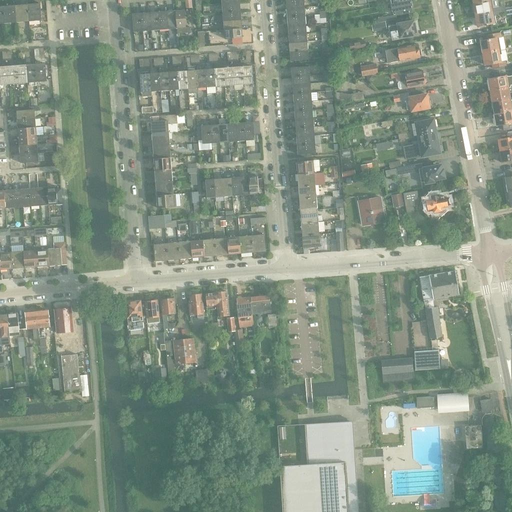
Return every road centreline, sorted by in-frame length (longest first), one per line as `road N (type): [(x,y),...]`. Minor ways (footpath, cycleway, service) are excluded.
road 1 (residential): [(136,282),(114,0)]
road 2 (residential): [(286,268),(265,0)]
road 3 (residential): [(487,252),(441,0)]
road 4 (residential): [(286,268),(487,252)]
road 5 (residential): [(136,282),(286,268)]
road 6 (residential): [(0,294),(136,282)]
road 7 (tertiary): [(487,252),(483,275),(510,375)]
